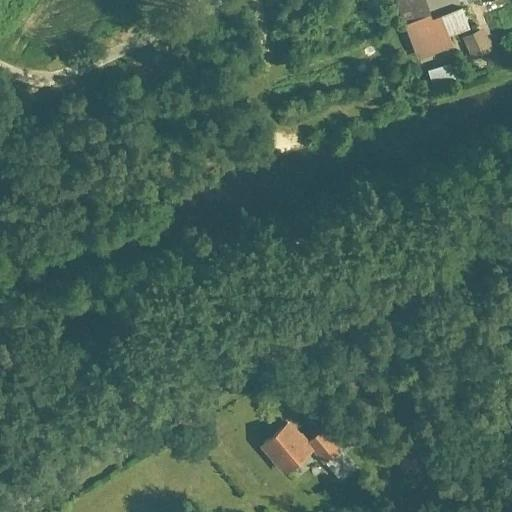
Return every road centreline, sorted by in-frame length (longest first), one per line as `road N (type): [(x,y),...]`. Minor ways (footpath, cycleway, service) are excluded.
road 1 (unclassified): [(10,511),(358,302),(448,263),(511,249)]
road 2 (unclassified): [(247,0),(53,88)]
